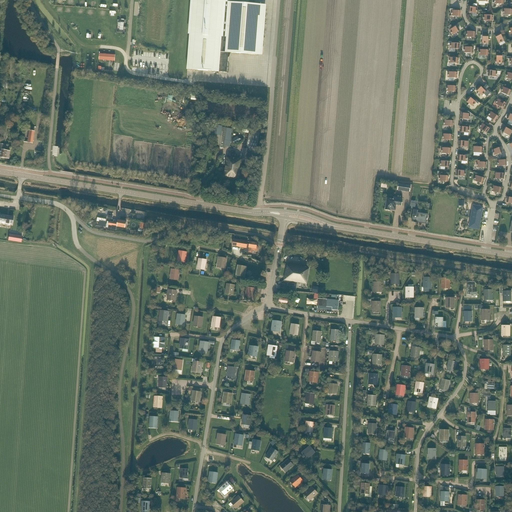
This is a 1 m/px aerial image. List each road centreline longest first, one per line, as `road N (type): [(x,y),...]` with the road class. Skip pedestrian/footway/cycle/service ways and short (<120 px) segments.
road 1 (unclassified): [(121,511),(119,388),(133,302),(124,284),(79,248),(68,211),(18,197)]
road 2 (unknown): [(98,263),(76,511)]
road 3 (tertiary): [(243,211),(20,175)]
road 4 (unclassified): [(260,210),(274,56)]
road 5 (tertiary): [(486,251),(340,227)]
